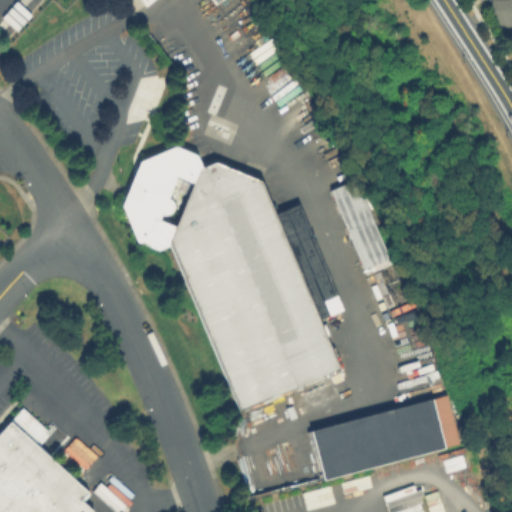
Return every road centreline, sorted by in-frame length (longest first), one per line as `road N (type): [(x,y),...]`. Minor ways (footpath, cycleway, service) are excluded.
road 1 (residential): [(202,511),(142,358),(68,220)]
road 2 (secondary): [(511,108),(443,0)]
